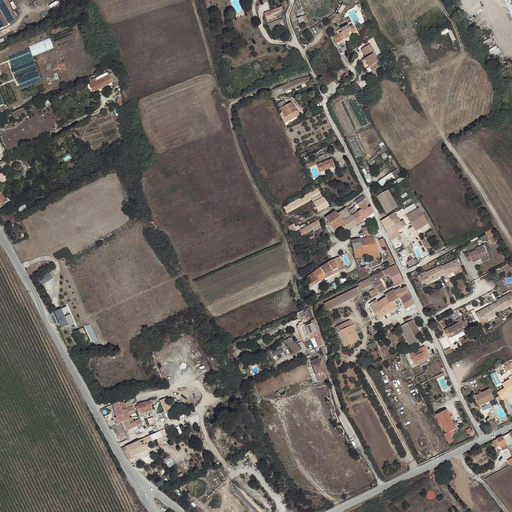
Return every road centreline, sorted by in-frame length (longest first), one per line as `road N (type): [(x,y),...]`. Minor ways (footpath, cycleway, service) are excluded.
road 1 (unclassified): [(140,481),(0,234)]
road 2 (track): [(191,0),(224,100),(312,72)]
road 3 (residential): [(382,487),(340,412),(326,363),(300,342)]
road 4 (residential): [(426,320),(482,440)]
road 5 (residential): [(366,189),(322,219),(336,243),(377,219)]
